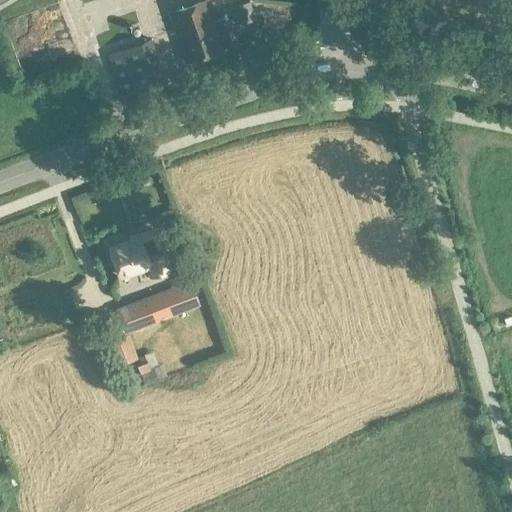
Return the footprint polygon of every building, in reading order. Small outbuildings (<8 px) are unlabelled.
[(0,0),(0,9),(15,0),(0,0)] [(209,0),(204,0),(169,12),(186,61),(226,48),(225,46),(233,43),(224,17),(216,20),(209,0)] [(248,2),(233,5),(238,27),(253,23),(248,2)] [(151,38),(107,55),(124,101),(168,84),(151,38)] [(132,240),(111,249),(121,276),(135,271),(136,273),(149,268),(152,275),(167,270),(164,262),(166,261),(162,251),(163,250),(162,247),(161,248),(154,230),(138,236),(139,238),(136,239),(137,241),(133,242),(132,240)] [(116,309),(125,333),(200,305),(191,281),(116,309)] [(124,335),(104,343),(112,364),(132,357),(124,335)]
